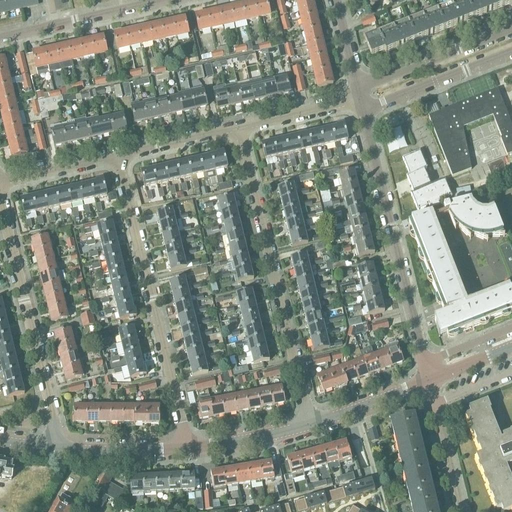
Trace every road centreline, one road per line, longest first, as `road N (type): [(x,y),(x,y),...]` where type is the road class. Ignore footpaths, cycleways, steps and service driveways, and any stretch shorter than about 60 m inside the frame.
road 1 (residential): [(311,424),(238,128)]
road 2 (residential): [(117,155),(186,448)]
road 3 (residential): [(426,382),(362,110)]
road 4 (residential): [(53,447),(0,202)]
road 5 (residential): [(511,27),(356,86)]
road 6 (residential): [(362,110),(511,52)]
road 7 (residential): [(459,511),(426,382)]
road 8 (tertiary): [(53,447),(186,448)]
road 9 (tertiary): [(186,448),(311,424)]
road 10 (residential): [(359,99),(238,128)]
road 11 (residential): [(238,128),(117,155)]
road 12 (tertiary): [(311,424),(426,382)]
